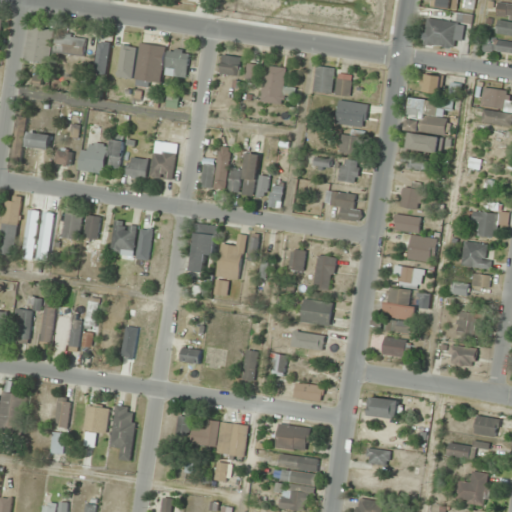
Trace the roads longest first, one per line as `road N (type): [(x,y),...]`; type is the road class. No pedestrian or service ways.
road 1 (residential): [(331,511),(407,0)]
road 2 (residential): [(140,511),(209,24)]
road 3 (residential): [(511,72),(48,0)]
road 4 (residential): [(370,237),(0,178)]
road 5 (residential): [(343,419),(0,363)]
road 6 (residential): [(511,395),(351,371)]
road 7 (residential): [(0,146),(18,0)]
